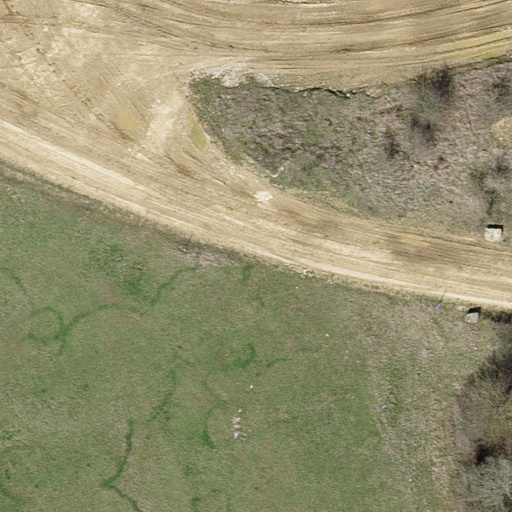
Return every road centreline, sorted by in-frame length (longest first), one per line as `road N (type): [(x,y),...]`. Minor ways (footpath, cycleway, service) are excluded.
road 1 (track): [(0,98),(231,198),(511,274)]
road 2 (track): [(122,0),(339,30),(481,0)]
